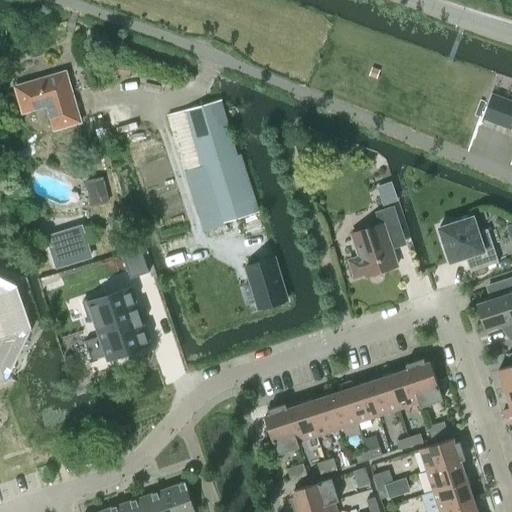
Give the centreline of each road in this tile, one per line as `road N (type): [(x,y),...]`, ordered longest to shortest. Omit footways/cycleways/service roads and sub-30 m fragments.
road 1 (residential): [(509,511),(441,310),(214,387),(131,472),(55,498)]
road 2 (residential): [(511,177),(55,0)]
